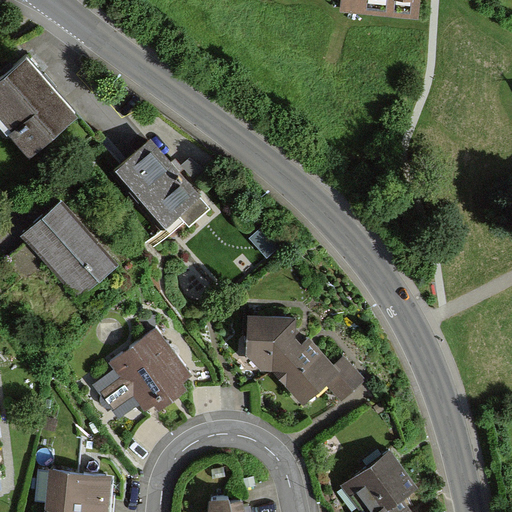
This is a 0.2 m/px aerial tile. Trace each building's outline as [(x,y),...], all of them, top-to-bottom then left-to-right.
[(343,0),(343,9),(411,16),(413,0),(343,0)] [(70,111),(21,53),(0,70),(0,117),(26,148),(70,111)] [(168,161),(148,137),(110,169),(159,227),(197,195),(168,161)] [(113,261),(57,199),(17,235),(73,297),(113,261)] [(277,359),(301,337),(293,328),(293,313),(251,310),(249,342),(261,357),(277,359)] [(193,367),(158,319),(108,360),(114,364),(94,380),(101,391),(99,397),(101,402),(107,404),(112,407),(118,414),(140,399),(145,403),(154,395),(158,401),(187,380),(183,373),(193,367)] [(308,331),(301,337),(277,359),(304,390),(323,373),(341,393),(359,376),(335,348),(329,354),(308,331)] [(414,481),(387,447),(341,484),(363,511),(375,511),(399,493),(414,481)] [(104,509),(107,469),(55,464),(51,504),(104,509)] [(244,511),(242,499),(230,501),(228,488),(212,491),(209,511),(244,511)] [(414,511),(399,493),(375,511),(414,511)]
